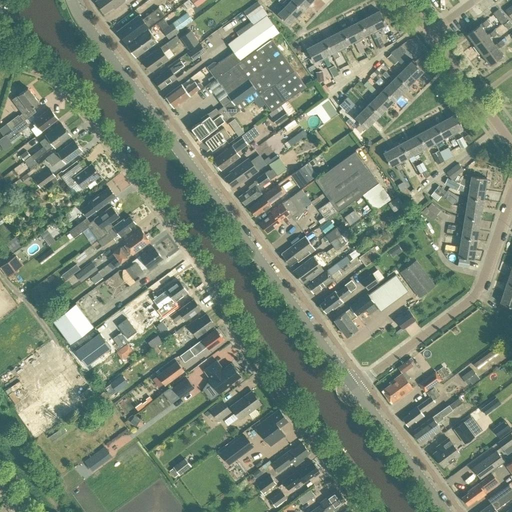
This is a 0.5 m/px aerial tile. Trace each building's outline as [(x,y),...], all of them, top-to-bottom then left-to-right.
[(96,0),(97,0),(105,12),(113,7),(115,9),(125,2),(124,0),(96,0)] [(192,8),(197,2),(195,0),(190,0),(187,3),(192,8)] [(295,17),(302,10),(292,0),(290,0),(287,3),(285,1),(283,4),(295,17)] [(309,3),(306,0),(292,0),(302,10),(309,3)] [(248,18),(262,8),(257,1),(243,11),(248,18)] [(221,2),(216,6),(224,17),(229,13),(221,2)] [(287,25),(295,17),(283,4),(279,8),(280,10),(276,14),(287,25)] [(116,31),(126,44),(165,15),(159,7),(143,19),(139,14),(116,31)] [(498,9),(492,13),(500,24),(506,20),(498,9)] [(379,28),(385,24),(378,11),(368,16),(376,32),(380,30),(379,28)] [(163,18),(157,23),(162,30),(168,39),(194,21),(187,12),(168,26),(163,18)] [(277,32),(266,15),(226,43),(233,52),(238,59),(277,32)] [(372,34),(376,32),(368,16),(359,21),(366,34),(371,32),(372,34)] [(466,34),(474,45),(487,35),(487,34),(481,27),(484,25),(485,27),(489,24),(486,19),(466,34)] [(361,37),(366,34),(359,21),(350,25),(359,41),(362,39),(361,37)] [(354,43),(359,41),(350,25),(342,30),(349,43),(353,41),(354,43)] [(136,56),(157,40),(149,29),(128,44),(136,56)] [(180,37),(188,49),(199,41),(191,30),(180,37)] [(343,46),(349,43),(342,30),(333,34),(341,50),(344,48),(343,46)] [(493,30),(487,34),(487,35),(474,45),(482,55),(495,46),(494,45),(489,37),(491,36),(492,37),(496,34),(493,30)] [(371,35),(378,49),(384,46),(377,32),(371,35)] [(392,43),(396,40),(392,33),(387,36),(392,43)] [(341,50),(333,34),(324,39),(331,52),(330,53),(333,59),(339,56),(337,52),(341,50)] [(176,36),(143,59),(151,70),(169,58),(164,52),(169,48),(170,49),(177,45),(175,42),(179,40),(176,36)] [(239,61),(215,79),(231,101),(238,110),(253,99),(259,107),(265,102),(271,111),(305,87),(271,38),(239,61)] [(326,55),(330,53),(331,52),(324,39),(315,43),(324,59),(327,57),(326,55)] [(500,47),(504,44),(501,40),(494,45),(495,46),(482,55),(489,65),(502,55),(496,48),(499,46),(500,47)] [(189,51),(194,59),(206,50),(200,43),(189,51)] [(324,59),(315,43),(305,48),(312,62),(317,59),(318,62),(324,59)] [(400,45),(397,48),(402,54),(405,51),(400,45)] [(213,75),(215,79),(239,61),(238,59),(233,52),(209,69),(213,75)] [(359,57),(362,62),(367,59),(365,54),(359,57)] [(387,58),(393,65),(398,61),(391,54),(387,58)] [(155,79),(161,88),(170,81),(170,82),(177,77),(174,73),(184,65),(180,59),(164,70),(165,71),(155,79)] [(414,79),(423,71),(412,60),(406,65),(405,64),(402,67),(414,79)] [(328,68),(333,77),(339,74),(334,65),(328,68)] [(407,86),(414,79),(402,67),(398,70),(400,72),(396,75),(407,86)] [(400,93),(407,86),(396,75),(392,79),(391,78),(388,80),(400,93)] [(393,100),(400,93),(388,80),(384,84),(386,86),(383,89),(393,100)] [(174,106),(200,88),(195,82),(185,89),(182,84),(166,95),(174,106)] [(372,86),(368,90),(373,95),(374,94),(377,92),(372,86)] [(38,103),(27,88),(12,99),(22,114),(20,116),(23,121),(35,112),(32,107),(38,103)] [(387,107),(393,100),(383,89),(378,93),(377,92),(374,94),(387,107)] [(380,114),(387,107),(374,94),(373,95),(370,98),(372,100),(369,103),(380,114)] [(337,113),(326,97),(312,107),(323,123),(337,113)] [(340,104),(347,111),(354,104),(347,97),(340,104)] [(373,121),(380,114),(369,103),(364,107),(363,106),(360,108),(373,121)] [(275,124),(288,115),(281,105),(269,114),(272,117),(271,118),(275,124)] [(200,139),(231,117),(224,106),(217,111),(220,115),(213,120),(209,114),(200,119),(201,121),(192,128),(200,139)] [(41,132),(40,130),(56,118),(49,108),(32,120),(36,125),(30,129),(36,136),(41,132)] [(364,129),(373,121),(360,108),(356,112),(358,114),(354,118),(364,129)] [(23,121),(20,116),(19,114),(7,123),(12,129),(23,121)] [(455,131),(462,127),(455,114),(444,119),(453,135),(456,133),(455,131)] [(448,137),(453,135),(444,119),(436,124),(443,138),(447,135),(448,137)] [(292,120),(282,126),(285,131),(296,125),(292,120)] [(19,133),(29,126),(25,121),(5,135),(10,142),(20,135),(19,133)] [(43,146),(65,129),(61,123),(45,135),(46,137),(39,141),(43,146)] [(438,140),(443,138),(436,124),(427,129),(435,144),(439,142),(438,140)] [(226,139),(230,136),(224,128),(220,131),(219,130),(205,140),(212,150),(226,140),(226,139)] [(70,136),(65,129),(43,146),(31,155),(34,160),(53,146),(54,148),(70,136)] [(431,147),(435,144),(427,129),(418,133),(426,147),(430,145),(431,147)] [(247,132),(242,135),(247,143),(252,139),(247,132)] [(291,138),(294,143),(303,136),(300,132),(291,138)] [(420,150),(426,147),(418,133),(410,138),(418,154),(422,152),(420,150)] [(467,144),(472,141),(468,134),(463,136),(467,144)] [(467,145),(462,136),(456,140),(461,148),(467,145)] [(237,152),(247,144),(243,138),(213,159),(221,170),(240,156),(237,152)] [(413,156),(418,154),(410,138),(401,143),(408,156),(412,154),(413,156)] [(65,163),(82,151),(74,140),(57,153),(56,150),(46,158),(51,164),(61,157),(65,163)] [(403,159),(408,156),(401,143),(392,147),(401,163),(404,161),(403,159)] [(261,158),(265,156),(257,146),(245,155),(248,159),(257,152),(261,158)] [(400,163),(401,163),(392,147),(382,153),(389,166),(395,164),(396,166),(400,163)] [(443,159),(439,152),(438,150),(432,153),(438,164),(444,161),(443,159)] [(24,160),(30,156),(26,151),(20,155),(24,160)] [(365,191),(377,182),(354,151),(314,180),(329,201),(317,209),(325,220),(365,192),(365,191)] [(261,194),(258,189),(262,186),(261,185),(276,175),(277,175),(286,169),(279,157),(268,164),(271,169),(269,171),(269,170),(257,179),(258,180),(249,187),(250,188),(239,196),(245,204),(254,198),(255,199),(261,194)] [(245,166),(240,169),(237,167),(230,172),(231,173),(225,177),(232,187),(238,183),(238,184),(245,178),(246,179),(258,171),(249,159),(243,164),(245,166)] [(19,165),(22,169),(28,164),(25,160),(19,165)] [(401,163),(400,163),(407,177),(412,175),(409,170),(411,169),(406,161),(405,162),(404,161),(401,163)] [(75,166),(62,175),(71,187),(79,181),(83,187),(87,184),(90,189),(97,184),(93,179),(100,174),(92,163),(79,172),(75,166)] [(416,167),(420,173),(426,170),(422,163),(416,167)] [(458,163),(446,172),(451,179),(463,170),(458,163)] [(290,175),(299,187),(310,180),(301,167),(290,175)] [(49,168),(34,179),(40,187),(55,176),(49,168)] [(484,190),(486,178),(471,176),(470,183),(468,183),(467,187),(484,190)] [(457,190),(460,184),(447,178),(444,184),(457,190)] [(269,204),(284,193),(278,184),(262,195),(263,196),(257,200),(258,201),(249,208),(250,209),(250,211),(252,214),(253,214),(254,215),(263,209),(264,210),(270,205),(269,204)] [(438,185),(434,190),(441,196),(445,199),(449,194),(438,185)] [(102,205),(115,196),(108,187),(95,196),(97,198),(81,209),(86,217),(102,205)] [(483,200),(484,190),(467,187),(466,192),(468,192),(467,197),(483,200)] [(46,188),(35,191),(37,199),(48,196),(46,188)] [(299,198),(305,194),(302,189),(270,211),(271,214),(265,217),(266,218),(260,222),(267,232),(273,227),(274,228),(279,225),(278,224),(280,223),(279,221),(286,216),(285,215),(288,213),(291,217),(297,222),(306,208),(299,198)] [(434,190),(430,195),(437,201),(441,196),(434,190)] [(481,209),(483,200),(467,197),(466,203),(464,202),(464,206),(481,209)] [(431,203),(428,207),(437,214),(440,210),(431,203)] [(88,226),(98,240),(110,231),(108,230),(113,226),(110,222),(119,216),(115,211),(116,209),(114,206),(112,207),(111,206),(90,222),(87,218),(69,231),(74,237),(88,226)] [(438,215),(437,214),(428,207),(426,206),(422,211),(434,220),(438,215)] [(479,219),(481,209),(464,206),(463,211),(465,212),(464,216),(479,219)] [(342,216),(347,224),(357,218),(351,210),(342,216)] [(128,228),(136,223),(134,221),(135,220),(133,218),(132,217),(131,216),(125,220),(124,219),(113,226),(108,230),(110,231),(98,240),(103,246),(119,234),(121,236),(128,231),(128,228)] [(478,229),(479,219),(464,216),(463,222),(461,222),(461,226),(478,229)] [(476,238),(478,229),(461,226),(460,231),(462,232),(461,236),(476,238)] [(127,248),(145,235),(140,228),(122,241),(125,245),(121,248),(120,247),(113,253),(116,258),(124,252),(123,252),(128,248),(127,248)] [(340,235),(335,228),(324,235),(329,242),(340,235)] [(340,235),(329,242),(335,250),(352,237),(347,230),(340,235)] [(150,242),(145,235),(127,248),(128,248),(123,252),(124,252),(116,258),(117,258),(111,262),(115,267),(128,258),(128,257),(127,256),(131,253),(132,255),(150,242)] [(49,245),(55,241),(52,236),(46,240),(49,245)] [(297,262),(314,249),(304,236),(281,253),(289,265),(296,260),(297,262)] [(475,248),(476,238),(461,236),(460,242),(458,241),(457,245),(475,248)] [(401,249),(397,244),(393,248),(397,253),(401,249)] [(473,259),(475,248),(457,245),(456,251),(459,251),(458,257),(473,259)] [(373,246),(358,257),(365,266),(380,255),(373,246)] [(133,264),(125,269),(132,278),(142,270),(141,269),(146,266),(149,270),(157,264),(156,263),(162,258),(154,248),(141,258),(139,256),(131,262),(133,264)] [(13,249),(3,256),(5,260),(15,252),(13,249)] [(75,258),(78,262),(87,256),(84,252),(75,258)] [(331,274),(352,259),(348,254),(312,281),(312,282),(307,285),(312,292),(319,287),(320,288),(333,279),(330,275),(331,274)] [(16,255),(6,262),(13,272),(23,265),(16,255)] [(309,279),(322,270),(312,256),(293,271),(301,283),(308,278),(309,279)] [(469,259),(459,258),(457,265),(467,267),(469,259)] [(418,297),(435,285),(415,259),(399,272),(418,297)] [(76,264),(61,275),(65,280),(80,268),(76,264)] [(86,267),(75,275),(81,281),(91,273),(86,267)] [(122,267),(103,281),(112,293),(131,280),(122,267)] [(98,272),(88,276),(91,282),(101,278),(98,272)] [(372,272),(361,281),(367,290),(378,281),(372,272)] [(367,294),(377,308),(379,311),(407,291),(395,274),(367,294)] [(322,310),(324,310),(325,312),(333,306),(334,307),(342,302),(340,299),(350,292),(349,292),(355,288),(355,286),(351,279),(344,285),(345,286),(335,293),(334,291),(324,299),(325,301),(320,304),(321,306),(321,308),(322,310)] [(166,291),(160,295),(167,304),(165,306),(169,311),(177,305),(175,301),(187,292),(178,280),(165,289),(166,291)] [(511,283),(506,281),(503,291),(511,293),(511,283)] [(511,293),(503,291),(499,302),(511,306),(511,293)] [(357,328),(351,320),(356,316),(365,309),(369,314),(377,308),(367,294),(366,293),(349,306),(350,308),(345,312),(344,311),(333,320),(345,336),(357,328)] [(186,319),(201,309),(193,299),(171,315),(175,321),(183,315),(186,319)] [(53,321),(70,344),(93,326),(76,303),(53,321)] [(153,314),(148,306),(144,309),(149,317),(151,320),(157,316),(158,317),(164,313),(161,308),(155,312),(155,313),(153,314)] [(408,309),(395,319),(402,329),(415,319),(408,309)] [(197,336),(214,324),(206,314),(197,321),(196,319),(188,325),(197,336)] [(162,332),(168,328),(163,321),(157,325),(162,332)] [(177,347),(188,340),(180,329),(170,336),(177,347)] [(209,349),(223,340),(216,329),(198,342),(190,348),(194,355),(207,346),(209,349)] [(153,349),(163,342),(158,335),(148,342),(153,349)] [(121,359),(132,351),(127,344),(116,351),(121,359)] [(495,348),(473,364),(476,368),(498,352),(495,348)] [(165,385),(185,371),(177,360),(157,374),(165,385)] [(231,383),(241,376),(236,370),(237,369),(234,365),(232,364),(231,363),(223,368),(217,360),(204,370),(210,378),(209,379),(219,393),(232,384),(231,383)] [(449,374),(443,366),(436,371),(442,379),(449,374)] [(103,384),(108,380),(100,368),(94,373),(103,384)] [(472,368),(461,376),(467,385),(478,377),(472,368)] [(433,385),(441,380),(434,371),(417,383),(424,392),(426,390),(433,385)] [(401,397),(412,389),(401,373),(389,381),(391,384),(382,390),(390,402),(399,395),(401,397)] [(128,384),(122,376),(110,384),(117,393),(128,384)] [(187,377),(172,387),(180,398),(194,387),(187,377)] [(87,399),(95,393),(86,381),(78,387),(87,399)] [(20,383),(7,389),(25,425),(37,419),(20,383)] [(433,385),(426,390),(430,396),(432,399),(439,394),(433,385)] [(228,409),(222,400),(205,413),(209,418),(213,415),(218,421),(232,410),(240,419),(248,414),(252,419),(258,415),(254,409),(260,405),(251,392),(230,407),(231,407),(228,409)] [(434,402),(432,399),(430,396),(417,406),(416,406),(408,412),(409,414),(402,418),(407,425),(416,419),(417,420),(423,415),(420,412),(434,402)] [(458,397),(454,401),(457,405),(462,402),(458,397)] [(485,415),(501,403),(496,397),(480,408),(485,415)] [(143,406),(149,402),(147,400),(142,404),(141,402),(135,407),(137,411),(144,406),(143,406)] [(442,416),(452,409),(448,405),(412,431),(420,442),(427,437),(430,437),(440,429),(436,423),(443,418),(442,416)] [(278,427),(287,421),(279,410),(256,426),(270,445),(284,435),(278,427)] [(136,426),(140,420),(134,416),(130,423),(136,426)] [(453,429),(464,444),(474,436),(464,421),(453,429)] [(504,435),(506,428),(499,425),(496,432),(504,435)] [(503,450),(511,443),(511,435),(510,433),(497,442),(503,450)] [(252,446),(244,435),(228,447),(236,458),(252,446)] [(441,448),(434,454),(444,467),(447,465),(447,466),(453,462),(452,461),(460,454),(447,438),(439,445),(441,448)] [(302,458),(309,453),(301,443),(292,449),(291,449),(271,464),(277,473),(292,462),(295,466),(304,460),(302,458)] [(112,457),(105,447),(84,462),(92,472),(112,457)] [(480,478),(503,460),(496,450),(472,468),(480,478)] [(179,475),(191,466),(185,458),(173,466),(174,467),(179,474),(179,475)] [(309,476),(317,470),(316,469),(316,467),(314,464),(313,464),(311,462),(306,466),(305,465),(295,472),(296,473),(283,482),(288,489),(301,479),(303,482),(310,477),(309,476)] [(467,491),(468,492),(461,497),(462,498),(462,501),(463,503),(465,503),(466,504),(476,498),(477,499),(478,498),(480,498),(482,497),(483,495),(499,483),(492,473),(477,484),(467,491)] [(270,475),(257,485),(262,493),(276,483),(270,475)] [(497,511),(495,509),(511,496),(511,489),(508,484),(487,500),(490,503),(478,511),(497,511)] [(311,511),(328,511),(332,509),(333,510),(338,507),(337,506),(345,500),(337,490),(320,502),(322,505),(311,511)] [(275,506),(286,498),(281,491),(270,499),(275,506)] [(298,499),(302,504),(307,501),(303,495),(298,499)]
